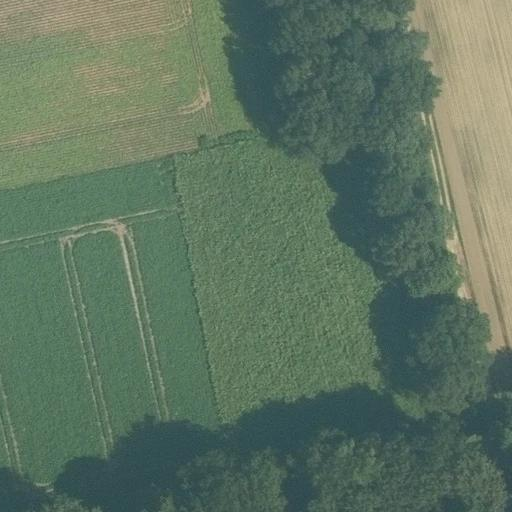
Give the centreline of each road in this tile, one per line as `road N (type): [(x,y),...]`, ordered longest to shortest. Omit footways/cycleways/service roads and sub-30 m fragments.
road 1 (track): [(403,0),(504,462)]
road 2 (tertiary): [(293,511),(511,460)]
